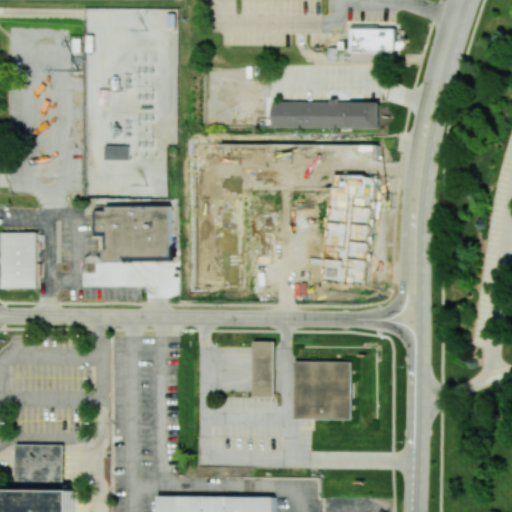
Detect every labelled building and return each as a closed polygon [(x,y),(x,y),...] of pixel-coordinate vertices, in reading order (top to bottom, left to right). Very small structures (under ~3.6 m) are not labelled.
[(399,28),(381,28),(381,24),(353,24),(353,52),(354,52),(354,62),(399,62),(399,28)] [(381,102),(273,100),(273,127),(381,129),(381,102)] [(106,145),(129,145),(129,160),(106,159),(106,145)] [(374,239),(374,173),(367,173),(367,154),(318,154),(318,173),(256,173),(256,239),(374,239)] [(172,256),(172,205),(107,206),(107,210),(97,210),(97,232),(108,232),(108,249),(104,249),(104,261),(122,261),(122,257),(172,256)] [(2,287),(2,231),(37,231),(37,287),(2,287)] [(275,396),(254,396),(254,341),(276,341),(275,396)] [(297,361),(354,362),(353,420),(296,419),(297,361)] [(16,482),(64,482),(64,445),(17,444),(16,482)] [(24,489),(53,490),(53,483),(24,482),(24,489)] [(159,511),(159,497),(277,497),(277,511),(159,511)]
